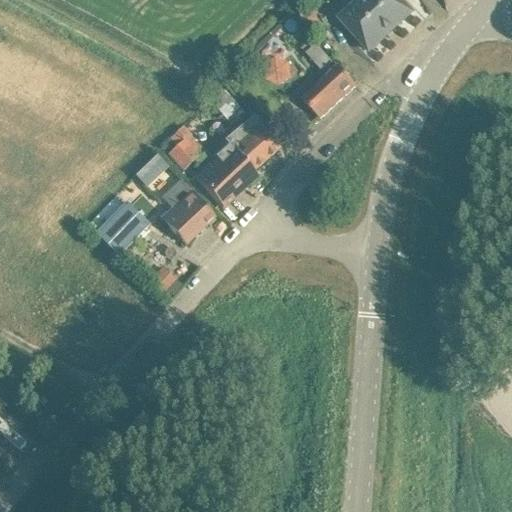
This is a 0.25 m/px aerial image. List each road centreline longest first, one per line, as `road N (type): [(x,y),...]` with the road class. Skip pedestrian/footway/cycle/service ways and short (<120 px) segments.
road 1 (unclassified): [(0,505),(244,237)]
road 2 (unclassified): [(244,237),(320,151),(490,1)]
road 3 (tertiary): [(377,252),(391,173),(415,110),(490,1)]
road 4 (tertiary): [(357,511),(377,252)]
road 5 (unclassified): [(244,237),(377,252)]
